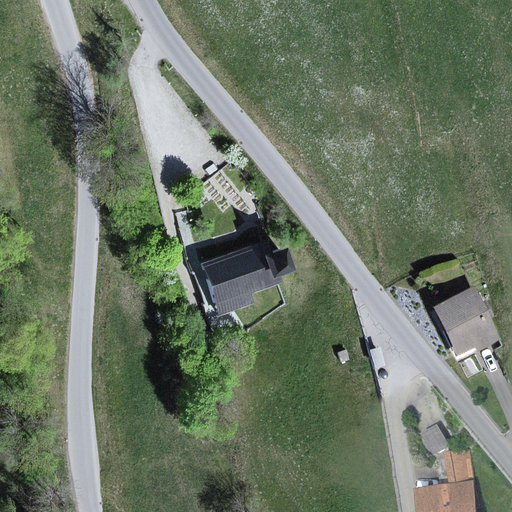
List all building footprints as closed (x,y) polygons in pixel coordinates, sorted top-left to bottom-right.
[(270,244),(203,266),(219,316),(255,305),(252,293),(278,285),(283,283),(282,279),(274,255),(270,244)] [(292,249),(274,255),(282,279),(300,273),(292,249)] [(476,289),(434,308),(458,359),(477,351),(478,353),(500,343),(490,320),(495,318),(488,303),(483,305),(476,289)] [(380,348),(370,352),(377,370),(387,366),(380,348)] [(347,351),(338,354),(341,364),(350,362),(347,351)] [(441,427),(426,436),(439,458),(455,449),(441,427)] [(449,455),(456,490),(478,486),(471,451),(449,455)] [(456,490),(427,494),(429,511),(481,511),(478,486),(456,490)]
